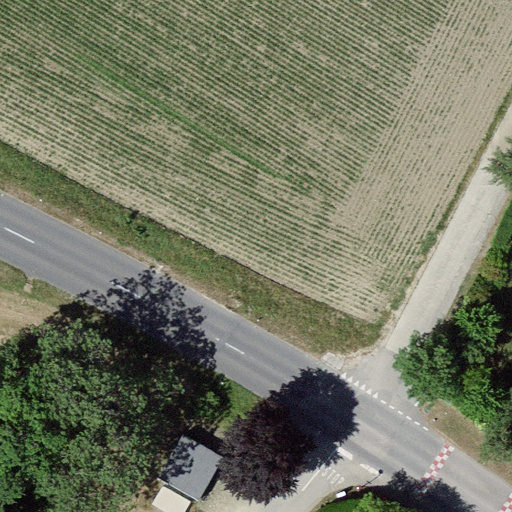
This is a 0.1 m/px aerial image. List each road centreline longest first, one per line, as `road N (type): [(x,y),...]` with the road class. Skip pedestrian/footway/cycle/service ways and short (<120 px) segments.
road 1 (tertiary): [(356,422),(0,227)]
road 2 (residential): [(356,422),(511,131)]
road 3 (tertiary): [(491,511),(356,422)]
